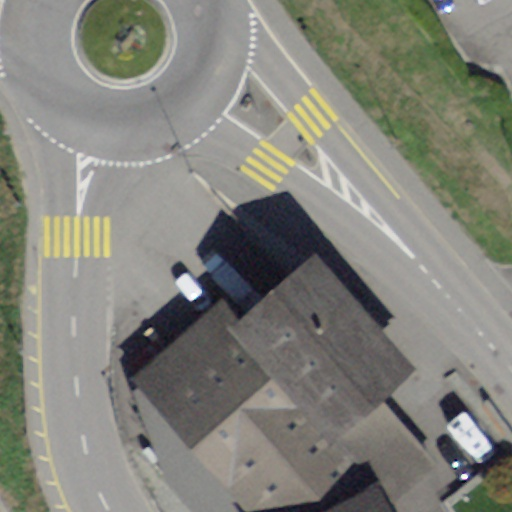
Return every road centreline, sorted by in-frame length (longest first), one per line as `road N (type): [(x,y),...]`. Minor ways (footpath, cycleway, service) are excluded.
road 1 (tertiary): [(491,337),(333,132),(216,4)]
road 2 (unclassified): [(95,127),(75,243),(76,401),(94,487),(109,511)]
road 3 (tertiary): [(170,120),(265,167),(491,337)]
road 4 (secondary): [(170,120),(210,79),(220,42),(216,4)]
